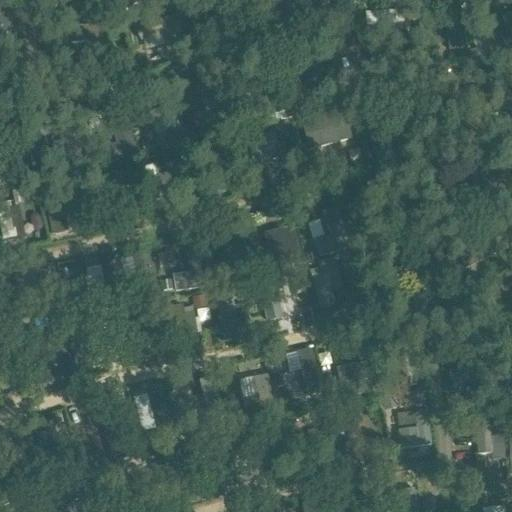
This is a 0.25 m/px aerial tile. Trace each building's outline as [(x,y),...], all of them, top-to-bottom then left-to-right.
[(142,0),(127,0),(129,7),(129,9),(144,6),(142,0)] [(215,0),(191,16),(199,28),(214,18),(227,38),(242,28),(223,0),(215,0)] [(270,19),(264,23),(272,34),(307,8),(300,0),(295,0),(279,12),(270,19)] [(457,6),(443,9),(450,53),(464,50),(457,6)] [(14,10),(0,11),(0,33),(1,45),(2,62),(17,61),(14,10)] [(404,12),(366,14),(367,26),(385,25),(405,24),(404,12)] [(179,14),(138,25),(142,41),(145,40),(164,35),(183,30),(179,14)] [(102,26),(59,27),(60,45),(103,43),(102,26)] [(511,27),(497,31),(505,59),(511,57),(511,27)] [(274,68),(261,71),(267,95),(272,116),(286,113),(274,68)] [(511,69),(503,70),(504,83),(511,81),(511,69)] [(309,80),(293,85),(301,110),(339,99),(333,81),(311,87),(309,80)] [(228,87),(212,90),(221,127),(237,123),(228,87)] [(177,104),(162,108),(162,109),(168,132),(173,149),(188,144),(177,104)] [(309,152),(352,141),(344,110),(301,122),(309,152)] [(113,126),(118,146),(98,151),(101,165),(140,155),(131,121),(113,126)] [(76,122),(61,126),(68,155),(71,166),(85,163),(76,122)] [(23,126),(4,129),(10,171),(29,168),(23,126)] [(260,146),(276,143),(272,127),(241,133),(249,173),(265,169),(260,146)] [(211,146),(196,150),(206,187),(220,184),(211,146)] [(479,161),(469,189),(502,201),(511,173),(479,161)] [(156,165),(143,169),(152,205),(165,201),(156,165)] [(127,167),(96,171),(102,214),(132,209),(127,167)] [(380,179),(368,183),(373,195),(383,221),(395,217),(380,179)] [(59,192),(44,195),(52,236),(69,233),(62,202),(60,192),(59,192)] [(10,203),(0,205),(0,229),(2,241),(15,238),(16,238),(11,208),(10,203)] [(338,210),(323,214),(330,238),(335,254),(349,249),(338,210)] [(240,226),(224,230),(229,250),(234,267),(235,273),(249,270),(251,269),(240,226)] [(308,265),(307,261),(299,227),(264,235),(273,273),(308,265)] [(483,229),(451,245),(465,272),(496,256),(483,229)] [(312,237),(315,249),(327,246),(324,234),(312,237)] [(404,242),(391,244),(395,269),(397,287),(410,285),(404,242)] [(189,276),(174,278),(176,293),(203,289),(198,251),(186,253),(189,276)] [(151,252),(125,258),(136,310),(146,308),(146,303),(161,300),(151,252)] [(161,276),(174,275),(174,262),(160,262),(161,276)] [(312,271),(321,307),(336,303),(333,291),(344,288),(337,265),(312,271)] [(54,266),(39,269),(47,310),(61,307),(54,266)] [(100,268),(86,271),(88,280),(94,314),(108,312),(100,268)] [(274,280),(259,283),(270,331),(285,328),(280,308),(278,300),(274,280)] [(232,294),(216,296),(223,342),(239,340),(232,294)] [(183,306),(167,309),(175,351),(191,348),(190,343),(184,310),(183,306)] [(134,322),(121,324),(126,358),(139,356),(136,338),(134,322)] [(84,329),(69,332),(78,373),(94,370),(84,329)] [(411,341),(395,344),(402,389),(419,386),(411,341)] [(40,347),(25,347),(27,388),(41,388),(41,380),(40,359),(40,347)] [(311,352),(297,355),(307,397),(321,394),(311,352)] [(366,365),(338,371),(343,399),(372,394),(366,365)] [(487,370),(449,368),(449,380),(473,382),(473,392),(486,392),(487,370)] [(268,377),(254,379),(257,399),(261,417),(275,414),(268,377)] [(215,378),(200,381),(210,425),(225,421),(215,378)] [(163,392),(147,396),(155,430),(172,426),(163,392)] [(115,404),(97,410),(98,413),(103,427),(113,458),(131,452),(115,404)] [(417,430),(399,432),(401,450),(432,446),(428,412),(415,414),(416,425),(417,430)] [(334,417),(322,420),(332,461),(344,458),(334,417)] [(489,419),(474,420),(476,457),(491,456),(489,419)] [(60,420),(44,424),(51,450),(56,467),(71,463),(60,420)] [(281,424),(266,428),(278,469),(292,465),(281,424)] [(233,439),(217,443),(227,481),(243,477),(242,473),(233,439)] [(178,454),(163,458),(176,505),(192,501),(184,474),(180,460),(178,454)] [(120,465),(105,471),(120,511),(123,511),(136,507),(120,465)] [(208,481),(211,493),(224,490),(221,478),(208,481)] [(53,492),(59,511),(76,511),(73,502),(96,495),(90,479),(53,492)] [(14,485),(0,490),(0,509),(20,501),(14,485)] [(419,511),(415,490),(399,493),(402,511),(419,511)] [(373,511),(371,497),(357,499),(358,511),(373,511)] [(317,511),(316,503),(302,505),(303,511),(317,511)]
